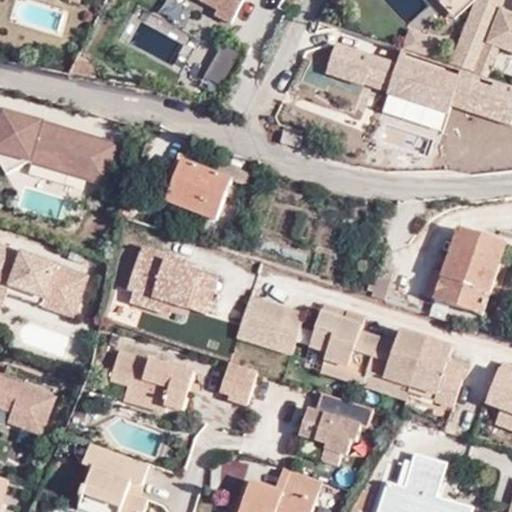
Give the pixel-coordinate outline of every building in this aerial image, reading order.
[(202,1),(199,0),(175,0),(196,11),(202,1)] [(199,0),(202,1),(217,10),(215,14),(231,24),(243,0),(199,0)] [(422,0),(389,0),(407,22),(428,6),(422,0)] [(511,14),(500,10),(488,40),(511,48),(511,14)] [(435,56),(440,39),(408,29),(403,47),(435,56)] [(198,85),(214,95),(239,53),(222,44),(198,85)] [(456,70),(412,55),(406,74),(396,71),(383,111),(441,129),(455,89),(450,88),(456,70)] [(349,71),(331,65),(324,83),(342,90),(349,71)] [(104,166),(110,171),(117,145),(89,137),(43,123),(41,129),(60,135),(62,134),(104,166)] [(428,139),(424,152),(447,159),(451,146),(428,139)] [(248,186),(252,175),(217,160),(212,172),(183,161),(168,200),(217,221),(233,180),(248,186)] [(104,166),(87,180),(106,185),(110,171),(104,166)] [(397,208),(378,203),(375,212),(381,214),(362,281),(376,285),(379,273),(397,208)] [(483,315),(506,245),(461,230),(446,274),(435,270),(426,296),(483,315)] [(87,276),(22,254),(0,246),(0,292),(7,295),(10,286),(44,298),(42,307),(63,314),(64,310),(74,313),(87,276)] [(134,294),(130,303),(170,316),(173,306),(209,316),(219,278),(202,273),(202,272),(165,260),(167,255),(142,247),(128,292),(134,294)] [(393,277),(379,273),(376,285),(372,297),(386,302),(393,277)] [(10,286),(7,295),(42,307),(44,298),(10,286)] [(304,316),(251,299),(239,339),(293,356),(304,316)] [(346,321),(348,313),(324,305),(321,313),(346,321)] [(73,318),(74,313),(64,310),(63,314),(73,318)] [(366,319),(348,313),(346,321),(321,313),(310,348),(328,354),(326,361),(350,368),(348,374),(366,380),(376,350),(359,344),(362,333),(366,319)] [(394,356),(376,350),(366,380),(409,394),(428,340),(401,331),(397,345),(394,356)] [(380,339),(362,333),(359,344),(376,350),(380,339)] [(380,339),(376,350),(394,356),(397,345),(380,339)] [(428,340),(409,394),(454,409),(464,381),(446,375),(449,364),(454,349),(428,340)] [(179,411),(192,373),(118,349),(109,378),(125,384),(121,398),(161,412),(163,405),(179,411)] [(350,368),(326,361),(322,374),(364,388),(366,380),(348,374),(350,368)] [(232,363),(228,362),(219,391),(228,395),(228,398),(246,404),(256,371),(232,363)] [(467,370),(449,364),(446,375),(464,381),(467,370)] [(511,377),(511,369),(503,366),(500,374),(511,377)] [(511,377),(500,374),(490,407),(496,409),(495,414),(497,414),(511,419),(511,377)] [(0,407),(12,412),(8,422),(22,428),(23,424),(41,431),(53,398),(0,377),(0,407)] [(366,380),(364,388),(406,401),(409,394),(366,380)] [(294,432),(300,433),(321,441),(316,460),(334,465),(337,454),(343,456),(348,439),(356,442),(360,424),(302,406),(294,432)] [(511,419),(497,414),(492,431),(511,437),(511,419)] [(40,434),(41,431),(23,424),(22,428),(40,434)] [(321,441),(300,433),(293,452),(316,460),(321,441)] [(157,467),(91,443),(84,463),(93,467),(84,493),(104,500),(100,511),(152,511),(156,503),(146,499),(134,495),(139,484),(150,489),(157,467)] [(381,511),(472,511),(473,509),(438,498),(448,465),(416,455),(405,489),(390,484),(381,511)] [(289,471),(282,469),(275,489),(282,491),(289,471)] [(311,511),(322,482),(289,471),(282,491),(275,489),(251,480),(240,511),(311,511)] [(146,499),(150,489),(139,484),(134,495),(146,499)] [(100,511),(104,500),(84,493),(77,511),(100,511)]
